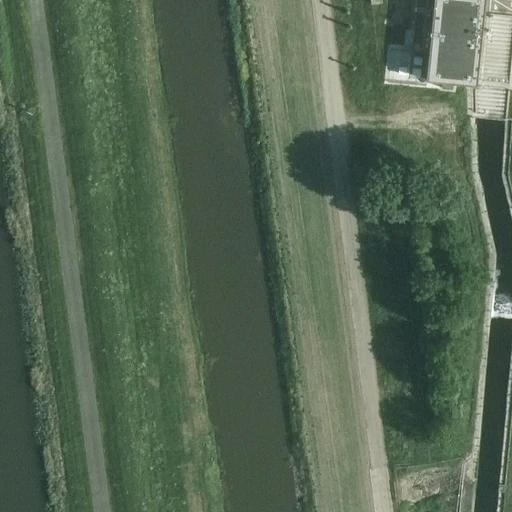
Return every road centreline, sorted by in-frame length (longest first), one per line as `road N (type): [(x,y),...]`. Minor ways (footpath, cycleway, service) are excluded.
road 1 (unclassified): [(385,511),(320,0)]
road 2 (unclassified): [(94,511),(32,0)]
